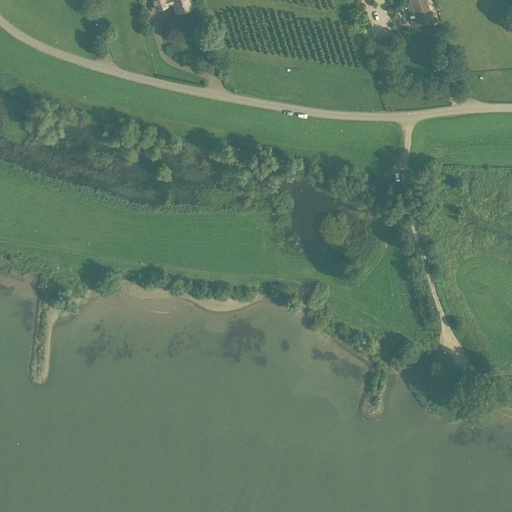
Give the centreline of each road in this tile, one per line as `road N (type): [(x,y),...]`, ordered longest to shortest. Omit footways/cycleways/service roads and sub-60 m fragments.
road 1 (tertiary): [(0,18),(46,50),(213,97),(356,115),(511,109)]
road 2 (track): [(0,70),(85,104),(366,165),(386,179)]
road 3 (track): [(410,116),(409,215),(455,354)]
